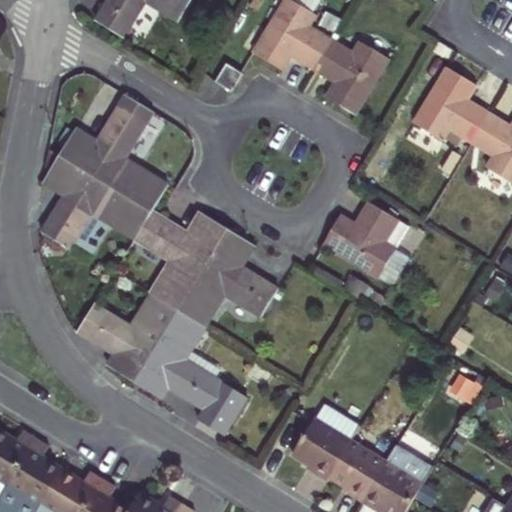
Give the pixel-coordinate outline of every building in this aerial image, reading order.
[(106,0),(95,18),(123,36),(145,0),(148,0),(179,20),(191,0),(106,0)] [(297,59),(311,69),(330,39),(305,24),(312,13),(291,0),(279,0),(249,49),(278,67),(287,53),(297,59)] [(355,55),(330,39),(311,69),(323,76),(337,84),(328,99),(357,117),(391,63),(362,45),(355,55)] [(226,64),(214,82),(230,92),(241,74),(226,64)] [(470,85),(441,67),(407,121),(437,139),(444,128),(469,144),(486,116),(469,106),(466,111),(457,105),(461,99),(470,85)] [(465,103),(461,99),(457,105),(466,111),(469,106),(465,103)] [(156,217),(173,191),(143,172),(155,153),(139,144),(149,127),(120,110),(105,135),(98,147),(77,134),(61,161),(156,217)] [(503,126),(486,116),(469,144),(495,159),(488,170),(511,184),(511,132),(509,137),(500,131),(503,126)] [(511,130),(508,128),(503,126),(500,131),(509,137),(511,132),(511,130)] [(156,217),(61,161),(45,186),(68,200),(56,219),(44,239),(73,255),(83,238),(99,247),(111,227),(138,244),(156,217)] [(415,231),(375,206),(360,231),(346,222),(336,237),(328,250),(382,284),(400,255),(415,231)] [(156,217),(138,244),(172,265),(152,297),(180,315),(230,236),(204,220),(191,240),(175,230),(156,217)] [(230,236),(180,315),(208,333),(228,300),(265,324),(282,297),(257,280),(243,272),(255,253),(230,236)] [(400,255),(382,284),(391,291),(410,262),(400,255)] [(180,315),(152,297),(133,328),(96,305),(78,332),(108,351),(118,357),(112,368),(135,383),(180,315)] [(180,315),(135,383),(163,400),(169,390),(187,401),(207,413),(201,422),(228,439),(252,402),(225,385),(233,371),(197,349),(208,333),(180,315)] [(463,367),(449,392),(470,404),(484,379),(463,367)] [(322,474),(325,468),(348,432),(310,409),(288,446),(298,452),(309,459),(306,464),(322,474)] [(348,432),(325,468),(336,475),(347,481),(343,487),(358,495),(383,453),(348,432)] [(0,490),(29,444),(15,435),(7,448),(0,443),(0,490)] [(383,453),(358,495),(375,506),(378,500),(389,506),(398,511),(399,511),(411,493),(430,464),(391,440),(383,453)] [(29,444),(0,490),(0,511),(32,511),(54,477),(47,473),(55,459),(44,453),(29,444)] [(54,477),(32,511),(79,511),(96,485),(84,477),(76,490),(67,485),(54,477)] [(96,485),(79,511),(111,511),(110,511),(102,506),(109,493),(96,485)] [(511,511),(511,487),(500,506),(510,511),(511,511)] [(477,511),(510,511),(500,506),(487,497),(477,511)] [(127,511),(172,511),(160,504),(155,511),(146,511),(145,511),(132,503),(127,511)]
